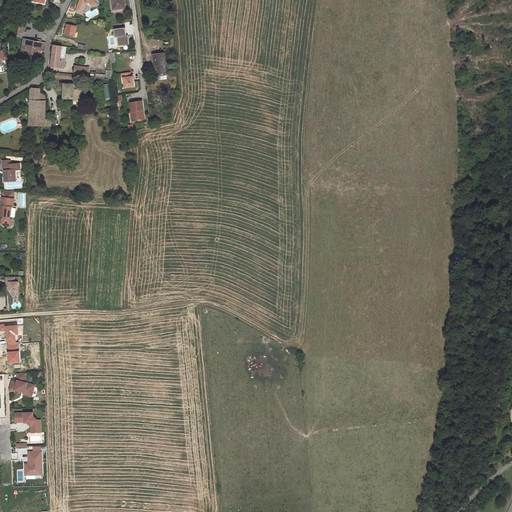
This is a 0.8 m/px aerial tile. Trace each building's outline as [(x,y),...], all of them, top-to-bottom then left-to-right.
[(96,4),(95,0),(79,0),(76,11),(81,13),(86,3),(90,2),(91,4),(96,4)] [(125,7),(123,0),(112,0),(114,9),(125,7)] [(75,34),(76,26),(67,24),(66,29),(68,29),(67,34),(75,36),(75,34)] [(112,38),(113,44),(117,44),(117,45),(127,45),(126,28),(113,29),(114,38),(112,38)] [(44,51),(46,43),(41,42),(42,40),(38,39),(38,41),(38,42),(23,39),(21,52),(36,55),(36,53),(37,50),(40,51),(44,51)] [(60,60),(62,46),(54,45),(50,66),(63,68),(64,61),(60,60)] [(165,66),(163,53),(153,55),(154,65),(156,65),(156,68),(155,69),(156,76),(157,80),(167,78),(166,74),(167,74),(166,66),(165,66)] [(87,76),(88,67),(76,66),(75,75),(83,75),(87,76)] [(134,86),(133,76),(130,77),(130,72),(122,73),(122,78),(123,78),(125,88),(134,86)] [(73,99),(74,84),(64,84),(63,98),(73,99)] [(112,98),(109,84),(101,85),(103,100),(112,98)] [(45,109),(45,101),(39,101),(40,94),(40,89),(32,88),(31,89),(30,100),(29,125),(44,126),(45,119),(45,115),(44,115),(44,109),(45,109)] [(143,110),(142,101),(130,103),(131,112),(131,116),(134,115),(135,121),(144,119),(143,113),(142,113),(141,110),(143,110)] [(20,169),(19,163),(10,164),(10,161),(3,161),(3,171),(5,170),(6,181),(16,180),(15,170),(20,169)] [(13,208),(14,199),(13,199),(14,194),(3,193),(1,205),(0,215),(3,216),(3,219),(2,218),(1,225),(11,226),(12,220),(10,219),(10,217),(11,214),(11,208),(11,207),(13,208)] [(18,295),(18,282),(14,282),(14,279),(14,276),(6,276),(6,282),(9,282),(9,288),(12,291),(13,291),(13,295),(18,295)] [(12,381),(9,390),(15,391),(15,390),(21,392),(21,390),(24,391),(24,392),(23,395),(31,397),(35,385),(26,383),(25,373),(17,373),(17,380),(17,382),(12,381)] [(15,413),(15,422),(26,422),(31,426),(31,433),(41,432),(40,420),(37,420),(33,416),(33,412),(15,413)] [(29,464),(29,466),(25,467),(25,475),(42,474),(42,451),(28,452),(29,464)]
